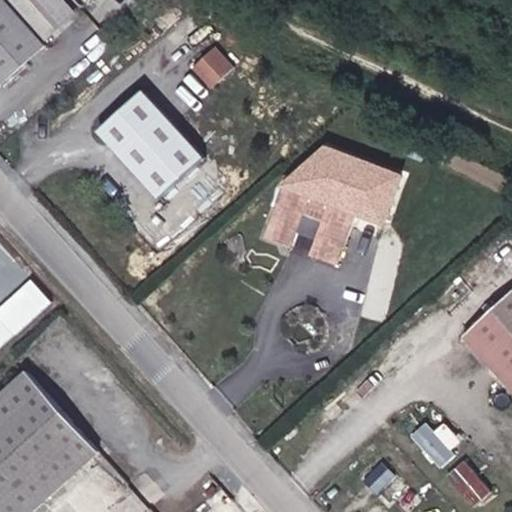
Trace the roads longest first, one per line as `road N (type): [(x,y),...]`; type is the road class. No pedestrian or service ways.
road 1 (unclassified): [(291,511),(0,184)]
road 2 (track): [(511,129),(250,0)]
